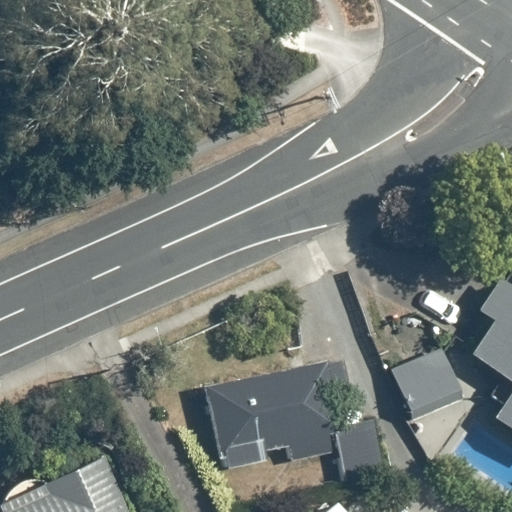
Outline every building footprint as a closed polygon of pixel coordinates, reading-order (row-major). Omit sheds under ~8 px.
[(474,312),(482,320),(460,355),(507,385),(485,418),(511,434),(511,281),(499,273),(474,312)] [(450,353),(390,372),(408,422),(467,401),(450,353)] [(328,360),(198,385),(207,470),(336,456),(338,482),(386,477),(380,420),(335,425),(328,360)] [(123,511),(100,458),(0,508),(0,511),(123,511)] [(393,511),(339,511),(328,499),(313,511),(394,511),(393,511)]
